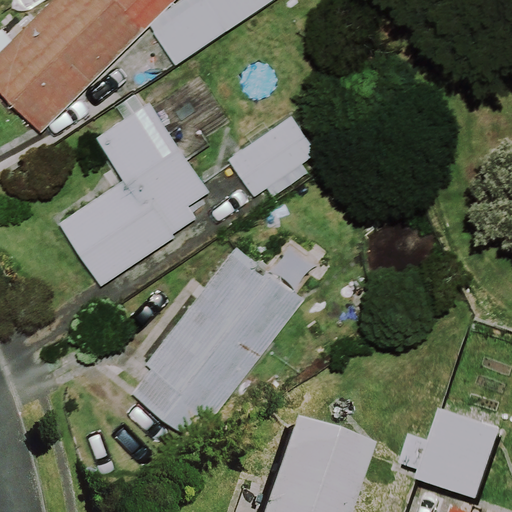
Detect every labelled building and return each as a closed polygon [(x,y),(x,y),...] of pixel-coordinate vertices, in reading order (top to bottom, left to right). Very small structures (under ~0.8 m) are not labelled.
[(0,87),(38,127),(148,20),(175,62),(274,0),(54,0),(13,41),(1,29),(0,30),(0,87)] [(212,185),(150,98),(97,136),(126,177),(61,223),(103,282),(196,216),(187,203),(212,185)] [(326,158),(295,111),(228,156),(259,203),(326,158)] [(192,442),(304,300),(237,248),(146,365),(150,369),(131,394),(192,442)] [(505,432),(445,410),(418,482),(478,504),(505,432)] [(341,511),(361,455),(284,428),(254,511),(341,511)]
